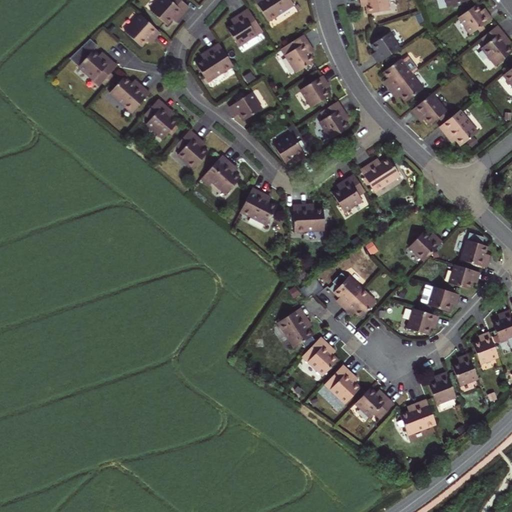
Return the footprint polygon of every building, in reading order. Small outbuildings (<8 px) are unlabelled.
[(173,0),(169,0),(165,5),(183,22),(190,15),(173,0)] [(266,0),(255,7),(268,28),(294,12),(286,0),(273,0),(271,2),(269,0),(266,0)] [(359,0),(361,7),(364,6),(365,11),(367,11),(368,17),(388,13),(386,0),(359,0)] [(444,0),(447,10),(467,4),(465,0),(444,0)] [(179,27),(183,22),(165,5),(151,20),(166,34),(173,27),(176,24),(179,27)] [(473,13),(469,9),(454,20),(467,37),(487,22),(481,14),(478,16),(475,12),(473,13)] [(238,48),(261,33),(248,12),(234,21),(235,24),(232,26),(233,28),(228,31),(238,48)] [(422,26),(419,18),(414,20),(417,28),(422,26)] [(157,42),(161,38),(142,21),(127,38),(143,52),(150,43),(154,39),(157,42)] [(492,70),(509,56),(505,51),(501,46),(504,43),(492,29),(477,42),(481,48),(477,51),(492,70)] [(377,57),(375,59),(379,65),(400,50),(389,34),(370,46),(375,54),(377,57)] [(311,51),(303,39),(281,52),(297,77),(315,66),(311,59),(307,53),(311,51)] [(100,91),(118,71),(107,61),(104,63),(100,60),(99,61),(94,56),(98,51),(91,44),(72,65),(100,91)] [(199,70),(208,86),(232,71),(219,50),(205,58),(209,64),(205,66),(199,70)] [(386,83),(384,85),(389,92),(412,75),(418,70),(407,56),(401,61),(400,59),(382,73),(386,79),(384,81),(386,83)] [(511,68),(500,77),(511,91),(511,68)] [(250,73),(242,78),(247,85),(254,80),(250,73)] [(403,105),(423,90),(412,75),(389,92),(395,99),(397,98),(400,101),(403,105)] [(325,87),(321,80),(299,93),(311,112),(328,102),(323,94),(325,93),(322,89),(325,87)] [(140,89),(137,92),(132,87),(126,82),(112,98),(133,117),(151,98),(140,89)] [(132,87),(137,92),(140,89),(135,84),(132,87)] [(244,125),(262,114),(251,96),(229,109),(234,118),(236,116),(238,120),(240,119),(244,125)] [(415,124),(419,121),(422,124),(423,127),(441,112),(428,97),(407,114),(415,124)] [(345,118),(337,105),(320,116),(324,122),(319,125),(331,145),(349,134),(345,127),(341,121),(345,118)] [(165,120),(154,110),(137,129),(158,148),(173,132),(166,126),(162,122),(165,120)] [(455,121),(452,117),(436,130),(446,142),(449,139),(452,143),(453,142),(457,148),(473,135),(459,118),(455,121)] [(345,118),(341,121),(345,127),(349,124),(345,118)] [(202,145),(204,143),(191,132),(174,152),(197,171),(210,155),(204,150),(205,148),(202,145)] [(291,160),(295,157),(297,160),(303,156),(289,134),(273,144),(284,162),(290,158),(291,160)] [(400,177),(389,158),(361,175),(372,194),(400,177)] [(236,171),(223,160),(207,179),(228,198),(242,182),(236,177),(238,175),(234,172),(236,171)] [(342,183),(343,186),(339,189),(340,190),(334,194),(345,212),(366,198),(353,176),(342,183)] [(267,197),(254,190),(243,213),(268,226),(277,207),(270,203),(265,201),(267,197)] [(305,208),(305,205),(292,205),(292,230),(320,229),(320,208),(310,208),(305,208)] [(470,238),(462,263),(486,271),(489,262),(487,261),(488,257),(487,256),(488,251),(482,250),(485,242),(470,238)] [(405,257),(418,270),(426,262),(435,253),(426,245),(423,247),(418,243),(405,257)] [(475,285),(477,277),(452,270),(446,288),(467,294),(469,289),(473,290),(475,285)] [(364,291),(349,277),(347,279),(341,273),(332,283),(338,288),(334,293),(339,298),(337,300),(340,304),(338,306),(344,312),(361,294),(364,291)] [(303,288),(307,294),(311,291),(308,285),(303,288)] [(296,286),(289,291),(294,298),(301,293),(296,286)] [(402,288),(400,297),(406,299),(408,290),(402,288)] [(424,289),(418,309),(425,311),(431,291),(424,289)] [(361,319),(376,303),(364,291),(361,294),(344,312),(348,316),(350,313),(353,316),(355,313),(361,319)] [(453,303),(455,298),(431,291),(425,311),(445,316),(447,309),(451,311),(453,303)] [(299,307),(277,322),(292,346),(311,334),(308,329),(303,322),(307,319),(299,307)] [(435,321),(411,313),(403,311),(398,330),(405,332),(425,338),(427,332),(431,334),(433,327),(435,321)] [(489,324),(496,343),(511,337),(511,325),(507,312),(500,314),(502,317),(497,319),(498,321),(489,324)] [(307,319),(303,322),(308,329),(312,326),(310,323),(307,319)] [(471,348),(479,368),(496,361),(486,335),(480,338),(481,341),(477,342),(478,345),(471,348)] [(330,352),(319,342),(300,363),(322,383),(337,367),(331,362),(332,360),(328,355),(330,352)] [(450,369),(458,389),(475,382),(466,357),(459,360),(460,362),(455,364),(456,367),(450,369)] [(353,380),(342,369),(324,389),(344,407),(359,392),(354,387),(355,387),(350,382),(353,380)] [(426,388),(433,407),(453,400),(444,376),(438,379),(438,381),(434,383),(435,385),(426,388)] [(375,396),(370,392),(355,407),(374,426),(392,406),(381,395),(379,398),(376,395),(375,396)] [(398,420),(406,440),(434,429),(424,405),(409,411),(410,415),(402,418),(398,420)]
